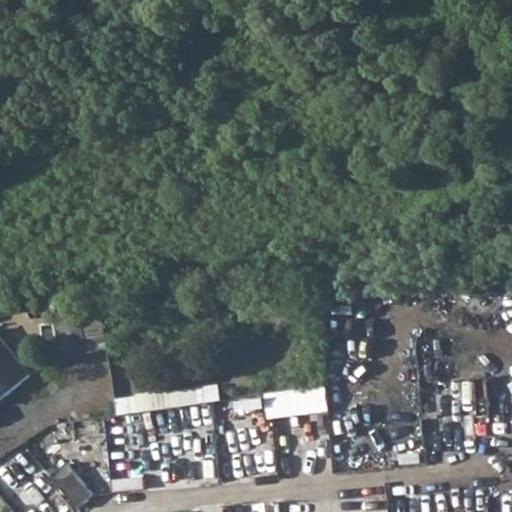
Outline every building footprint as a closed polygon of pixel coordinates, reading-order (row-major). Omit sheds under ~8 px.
[(59,312),(68,357),(110,345),(104,310),(59,312)] [(0,400),(33,374),(0,333),(0,400)] [(223,382),(121,397),(123,414),(225,399),(223,382)] [(331,384),(270,392),(273,417),(335,409),(331,384)] [(70,463),(54,476),(80,508),(96,495),(70,463)]
